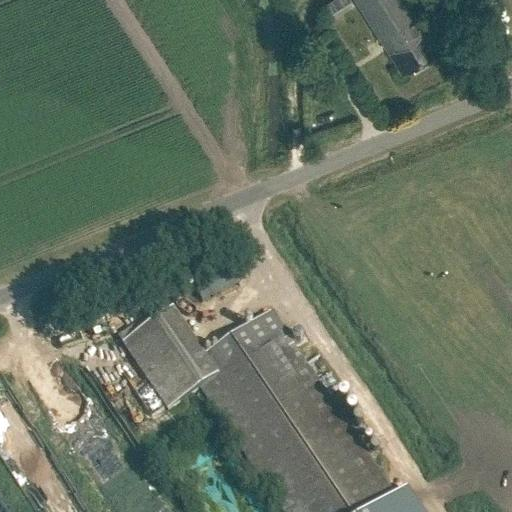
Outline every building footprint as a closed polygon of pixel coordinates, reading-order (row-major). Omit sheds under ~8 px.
[(355,0),(401,73),(442,47),(411,0),(355,0)] [(429,0),(439,15),(452,6),(448,0),(429,0)] [(340,14),(332,2),(326,6),(333,18),(340,14)] [(327,79),(313,78),(312,90),(326,91),(327,79)] [(415,511),(403,494),(395,499),(270,315),(204,359),(172,313),(123,346),(168,413),(201,390),(284,511),(415,511)]
